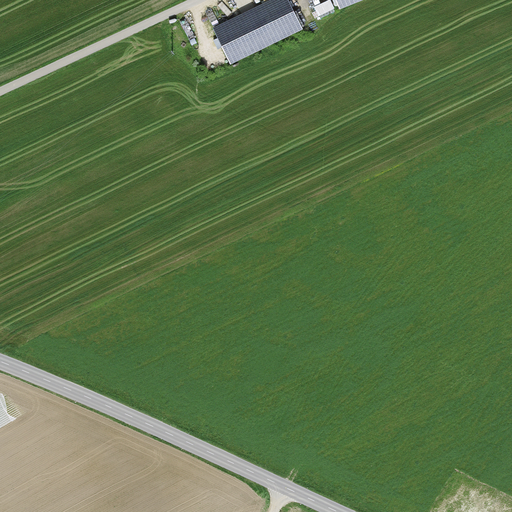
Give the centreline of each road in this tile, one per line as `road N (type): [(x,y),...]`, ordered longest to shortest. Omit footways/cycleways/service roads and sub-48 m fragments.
road 1 (tertiary): [(0,361),(339,511)]
road 2 (track): [(0,92),(198,0)]
